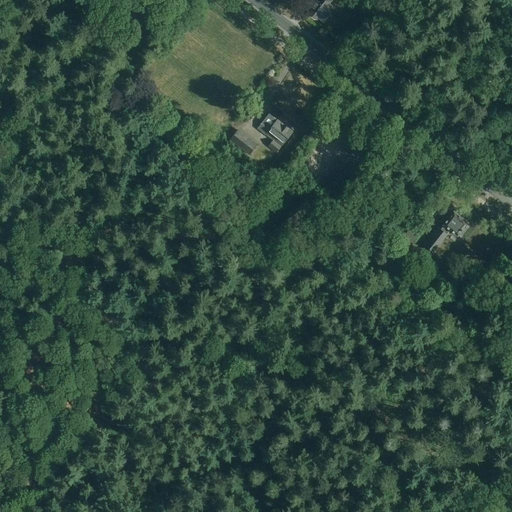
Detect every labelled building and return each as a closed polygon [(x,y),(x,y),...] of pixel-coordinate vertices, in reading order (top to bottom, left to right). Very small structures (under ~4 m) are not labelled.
[(324,22),(335,8),(330,4),(332,0),(319,0),(309,14),(317,20),(319,18),(324,22)] [(269,145),(270,146),(270,147),(276,152),(292,132),(269,113),(260,124),(266,129),(263,133),(273,140),(269,145)] [(238,129),(230,139),(249,154),(250,155),(257,145),(257,144),(238,129)] [(454,212),(444,225),(448,229),(458,237),(469,223),(454,212)] [(416,220),(407,232),(416,238),(425,227),(416,220)] [(434,252),(447,235),(437,227),(423,244),(434,252)]
